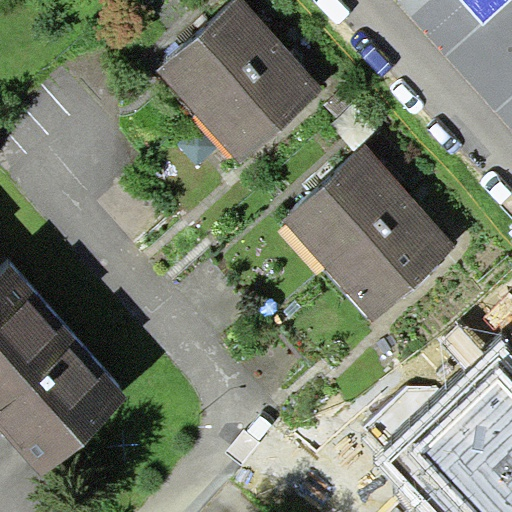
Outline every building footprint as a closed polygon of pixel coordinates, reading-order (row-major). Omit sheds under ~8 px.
[(235,0),(157,69),(199,116),(283,42),(245,0),(235,0)] [(324,89),(283,42),(199,116),(240,163),(324,89)] [(284,221),(332,273),(414,197),(366,145),(284,221)] [(460,246),(414,197),(332,273),(378,322),(460,246)] [(0,427),(42,474),(128,396),(9,264),(0,272),(0,427)] [(511,511),(511,357),(498,342),(373,458),(422,511),(511,511)]
